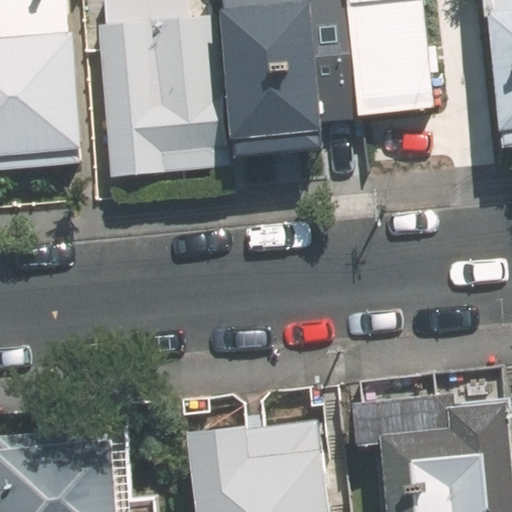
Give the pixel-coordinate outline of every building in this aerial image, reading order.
[(0,0),(0,163),(101,158),(92,0),(0,0)] [(100,0),(115,180),(222,171),(219,136),(250,134),(246,93),(229,94),(221,0),(100,0)] [(243,0),(258,142),(355,132),(353,116),(367,114),(355,0),(243,0)] [(428,0),(358,0),(370,113),(439,106),(428,0)] [(511,0),(491,0),(505,145),(511,144),(511,0)] [(371,441),(388,439),(394,511),(511,511),(511,389),(485,392),(483,378),(366,388),(371,441)] [(35,431),(6,433),(11,511),(165,511),(163,490),(133,492),(127,411),(34,417),(35,431)] [(343,511),(336,416),(208,426),(214,511),(343,511)]
